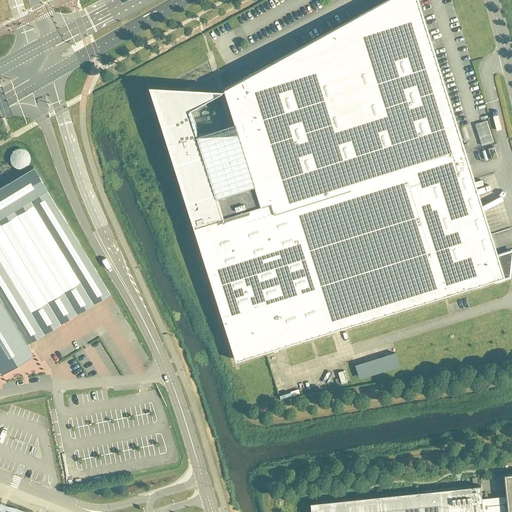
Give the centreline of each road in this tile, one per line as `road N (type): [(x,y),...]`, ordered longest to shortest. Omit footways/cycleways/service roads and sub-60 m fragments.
road 1 (unclassified): [(134,301),(84,183),(51,76)]
road 2 (unclassified): [(34,86),(85,227),(134,301)]
road 3 (unclassified): [(134,301),(179,404),(211,511)]
road 4 (secondary): [(51,76),(186,0)]
